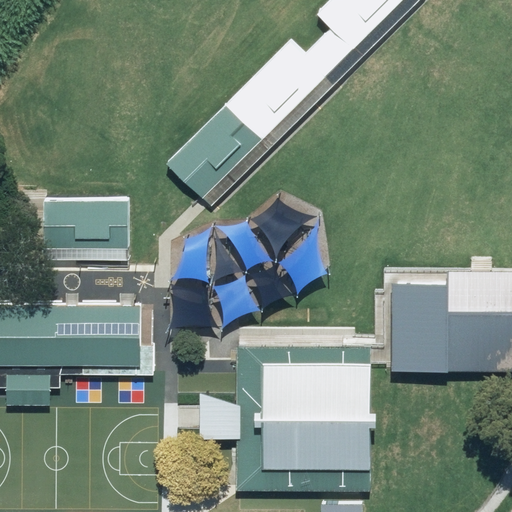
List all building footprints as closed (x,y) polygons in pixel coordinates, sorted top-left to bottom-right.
[(333,0),(167,160),(206,199),(413,0),(333,0)] [(136,193),(43,192),(42,253),(135,255),(136,193)] [(449,274),(397,273),(396,358),(511,359),(511,260),(449,259),(449,274)] [(143,345),(145,304),(0,298),(0,371),(10,372),(9,404),(51,406),(52,372),(155,375),(156,345),(143,345)] [(377,344),(232,342),(230,488),(375,490),(377,344)]
